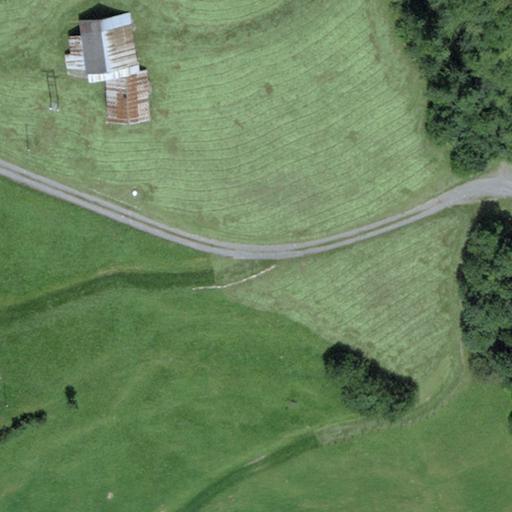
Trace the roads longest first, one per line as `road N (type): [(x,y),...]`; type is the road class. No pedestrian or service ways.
road 1 (track): [(511,193),(476,189),(312,248),(258,253),(166,232),(0,165)]
road 2 (track): [(476,189),(460,256),(457,368),(447,386),(412,416),(371,421),(245,469),(185,511)]
road 3 (track): [(0,63),(21,57),(80,9),(110,2),(132,4),(191,37),(231,35),(273,20),(298,0)]
